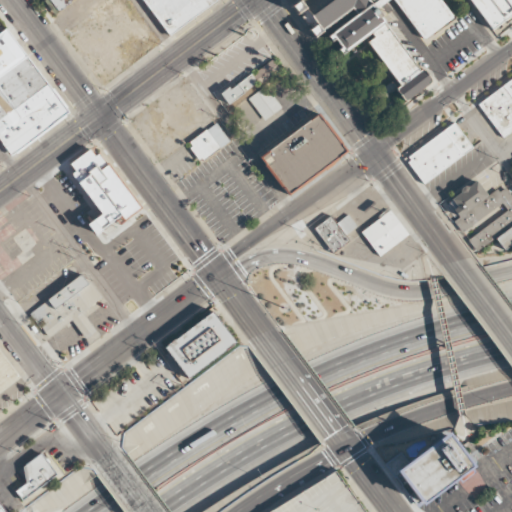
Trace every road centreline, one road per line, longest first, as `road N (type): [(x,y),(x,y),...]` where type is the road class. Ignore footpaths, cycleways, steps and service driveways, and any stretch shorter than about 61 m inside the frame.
road 1 (motorway): [(511,310),(361,356),(269,398),(91,511)]
road 2 (secondary): [(11,0),(282,360)]
road 3 (motorway): [(153,511),(305,420),(511,347)]
road 4 (tertiary): [(511,46),(215,272)]
road 5 (secondary): [(455,260),(260,0)]
road 6 (tertiary): [(0,192),(254,0)]
road 7 (motorway): [(511,269),(412,294),(288,256),(215,272)]
road 8 (secondary): [(215,272),(59,394)]
road 9 (motorway): [(349,448),(511,388)]
road 10 (secondary): [(243,511),(349,448)]
